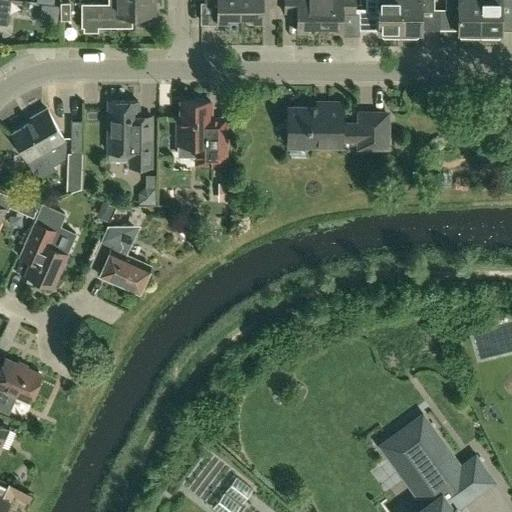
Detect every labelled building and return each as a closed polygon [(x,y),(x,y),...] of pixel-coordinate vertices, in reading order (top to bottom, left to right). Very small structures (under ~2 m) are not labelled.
[(0,0),(0,23),(7,25),(10,0),(0,0)] [(155,0),(111,0),(112,3),(109,6),(99,6),(99,3),(92,3),(82,13),(82,17),(84,17),(84,31),(98,31),(98,26),(126,27),(126,15),(156,15),(155,0)] [(203,0),(203,3),(216,3),(216,21),(227,21),(227,16),(239,17),(239,0),(203,0)] [(239,0),(239,17),(252,17),(252,21),(263,21),(263,3),(276,3),(275,0),(239,0)] [(307,25),(319,25),(319,0),(283,0),(283,12),(296,12),(296,30),(307,30),(307,25)] [(319,0),(319,25),(332,25),(332,30),(343,30),(343,12),(355,12),(355,0),(319,0)] [(399,36),(399,0),(364,0),(365,10),(378,10),(378,31),(380,31),(380,34),(383,36),(399,36)] [(399,0),(399,36),(416,36),(419,34),(419,31),(421,31),(421,11),(434,11),(433,0),(399,0)] [(444,0),(445,8),(458,9),(458,31),(479,31),(479,0),(444,0)] [(511,0),(479,0),(479,31),(501,31),(501,11),(511,11),(511,0)] [(69,20),(69,2),(60,2),(61,20),(69,20)] [(226,164),(226,130),(227,130),(227,116),(210,116),(210,101),(206,101),(205,99),(195,99),(193,101),(181,101),(181,124),(177,124),(177,144),(195,144),(195,153),(200,153),(200,164),(226,164)] [(109,100),(108,140),(108,151),(129,151),(129,166),(151,167),(152,115),(137,115),(137,100),(109,100)] [(324,107),(288,107),(288,140),(305,140),(305,144),(341,145),(341,139),(360,139),(359,147),(386,147),(386,113),(360,113),(360,124),(341,124),(342,102),(324,102),(324,107)] [(11,132),(28,161),(65,140),(47,108),(31,117),(32,121),(11,132)] [(83,120),(71,120),(70,152),(82,152),(83,120)] [(67,193),(81,188),(82,152),(70,152),(68,152),(67,193)] [(472,156),(472,167),(488,167),(488,156),(472,156)] [(37,208),(23,202),(14,198),(10,207),(33,218),(37,208)] [(18,255),(31,261),(25,274),(27,275),(26,281),(35,285),(38,280),(52,287),(67,254),(66,253),(76,233),(59,225),(64,213),(42,203),(34,221),(33,221),(18,255)] [(107,226),(92,258),(104,263),(99,274),(138,292),(150,265),(123,253),(133,230),(133,224),(107,226)] [(0,410),(8,414),(17,394),(29,400),(41,374),(5,358),(0,368),(0,410)] [(417,489),(409,475),(446,452),(430,426),(414,436),(380,381),(338,407),(377,470),(355,484),(360,492),(339,505),(342,511),(366,511),(370,510),(366,504),(381,495),(390,511),(426,511),(413,491),(417,489)] [(0,511),(3,511),(8,501),(9,502),(13,495),(29,503),(33,494),(9,483),(7,487),(0,483),(0,511)]
